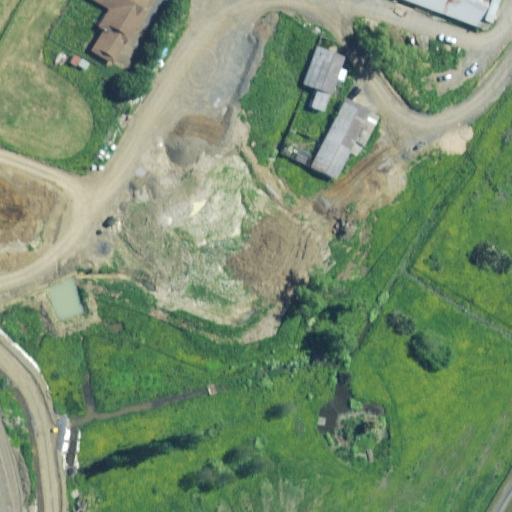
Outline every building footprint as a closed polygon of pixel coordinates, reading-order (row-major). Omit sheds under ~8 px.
[(87,0),(104,10),(92,28),(98,32),(86,52),(107,65),(148,0),(87,0)] [(492,0),(400,0),(473,28),(476,20),(484,23),(492,0)] [(314,48),(300,85),(312,89),(305,109),(320,115),(331,86),(338,88),(344,72),(337,69),(341,58),(314,48)] [(84,63),(69,56),(65,64),(81,70),(84,63)] [(369,113),(342,99),(312,156),(286,142),(279,153),(331,181),(345,153),(353,157),(366,133),(360,130),(369,113)] [(289,191),(268,181),(247,225),(269,235),(289,191)]
